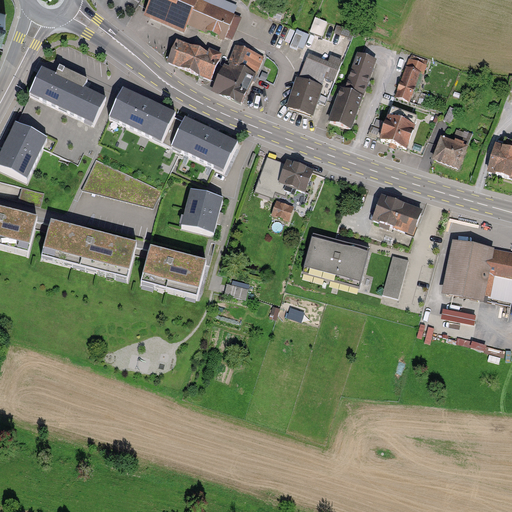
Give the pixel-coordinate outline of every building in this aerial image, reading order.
[(144,0),(138,15),(145,18),(152,0),(144,0)] [(232,14),(234,9),(214,0),(154,0),(148,13),(179,27),(181,22),(221,39),(222,37),(230,41),(240,18),(232,14)] [(317,18),(312,33),(324,37),(328,21),(317,18)] [(355,33),(336,27),(333,35),(351,41),(355,33)] [(305,49),(310,34),(297,30),(293,46),(305,49)] [(216,62),(175,45),(167,63),(208,81),(216,62)] [(262,59),(236,48),(218,88),(244,100),(262,59)] [(342,62),(330,57),(327,64),(308,56),(299,82),(318,90),(314,100),(318,102),(324,105),(342,62)] [(375,63),(357,57),(345,94),(339,92),(329,123),(351,131),(375,63)] [(425,68),(408,61),(393,99),(411,106),(425,68)] [(49,74),(41,71),(29,98),(94,128),(107,101),(84,90),(87,83),(60,70),(56,78),(49,74)] [(318,90),(299,82),(289,109),(312,118),(318,102),(314,100),(318,90)] [(175,119),(176,117),(124,91),(110,121),(162,146),(175,119)] [(406,121),(393,116),(390,115),(380,141),(408,151),(419,122),(407,118),(406,121)] [(162,146),(171,150),(184,123),(175,119),(162,146)] [(238,147),(185,121),(184,123),(171,150),(224,176),(238,147)] [(45,149),(49,141),(17,126),(0,161),(0,171),(27,185),(45,149)] [(460,170),(469,148),(467,147),(473,134),(465,131),(464,133),(457,131),(455,137),(462,139),(461,142),(456,140),(455,143),(442,138),(434,160),(460,170)] [(511,181),(511,143),(502,141),(500,147),(495,145),(486,174),(511,181)] [(266,159),(259,197),(275,200),(283,162),(266,159)] [(162,193),(98,161),(83,192),(153,211),(162,193)] [(313,172),(287,164),(277,194),(286,197),(289,188),(306,194),(313,172)] [(180,230),(214,239),(225,201),(190,192),(186,210),(181,228),(180,230)] [(423,212),(382,197),(373,222),(414,237),(423,212)] [(295,209),(276,203),(271,217),(290,223),(295,209)] [(36,219),(0,209),(0,248),(26,256),(36,219)] [(136,246),(49,223),(40,259),(126,282),(136,246)] [(373,250),(312,233),(300,276),(361,292),(373,250)] [(511,254),(448,243),(438,298),(483,306),(485,295),(511,300),(511,254)] [(206,264),(149,249),(140,285),(197,300),(206,264)] [(409,261),(392,256),(382,295),(399,299),(409,261)] [(228,287),(227,299),(248,301),(249,289),(228,287)] [(444,314),(443,326),(477,327),(478,315),(444,314)] [(423,324),(419,338),(433,342),(437,327),(423,324)]
